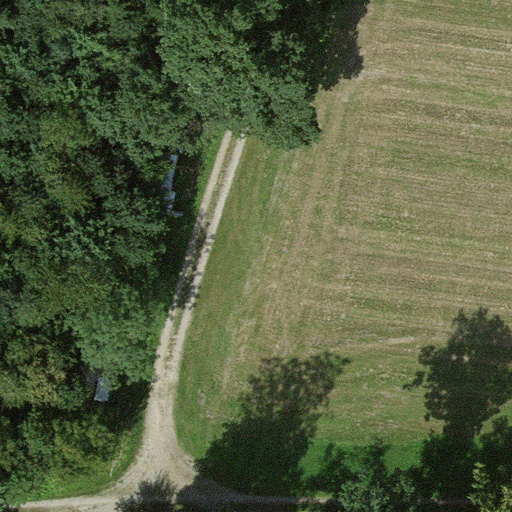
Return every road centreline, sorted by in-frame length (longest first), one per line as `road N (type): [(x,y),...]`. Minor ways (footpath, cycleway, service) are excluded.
road 1 (track): [(131,509),(272,0)]
road 2 (track): [(511,511),(86,511)]
